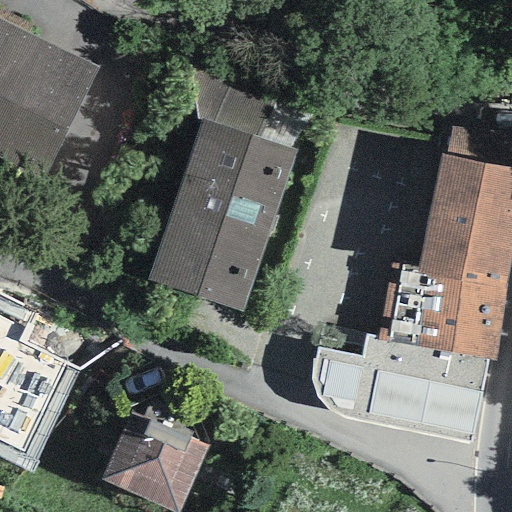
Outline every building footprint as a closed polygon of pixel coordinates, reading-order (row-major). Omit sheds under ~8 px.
[(95,65),(0,21),(0,165),(40,183),(95,65)] [(200,119),(145,280),(242,313),(297,152),(200,119)] [(511,254),(511,168),(438,156),(417,268),(388,262),(374,339),(493,360),(511,254)] [(35,318),(0,300),(0,454),(29,469),(78,370),(22,342),(35,318)] [(206,444),(130,410),(99,477),(176,511),(206,444)]
